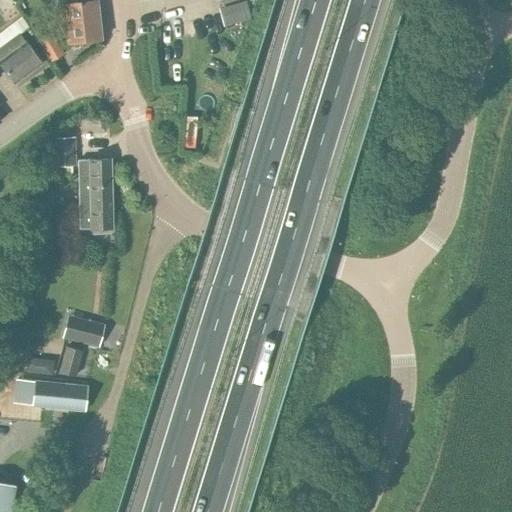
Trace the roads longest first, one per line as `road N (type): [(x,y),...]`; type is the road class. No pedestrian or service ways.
road 1 (motorway): [(206,511),(363,0)]
road 2 (motorway): [(314,0),(157,511)]
road 3 (unclassified): [(382,281),(199,228),(160,191),(141,157),(118,70)]
road 4 (unclassified): [(382,281),(420,257),(440,229),(467,117),(475,31)]
road 5 (unclassified): [(365,511),(396,441),(404,379),(382,281)]
road 6 (unclassified): [(0,135),(62,90),(118,70)]
